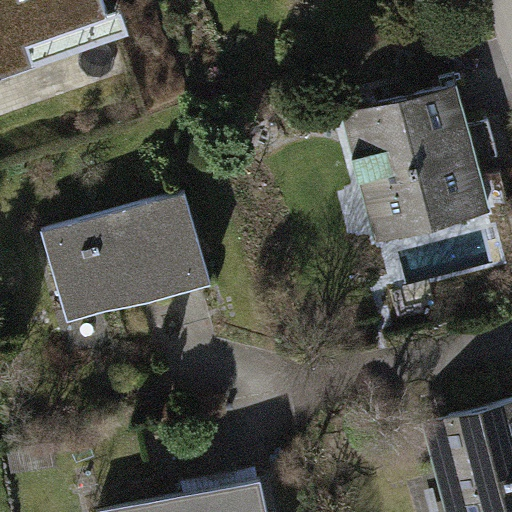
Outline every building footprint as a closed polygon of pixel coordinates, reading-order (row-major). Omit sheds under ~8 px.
[(0,0),(0,75),(128,32),(120,9),(109,12),(103,0),(0,0)] [(457,81),(342,111),(376,241),(491,211),(457,81)] [(185,189),(41,230),(67,322),(212,281),(185,189)] [(511,511),(511,397),(423,421),(446,511),(511,511)] [(268,511),(262,479),(103,511),(268,511)]
